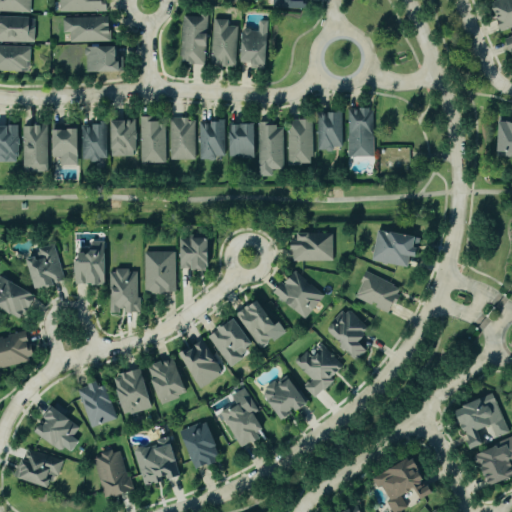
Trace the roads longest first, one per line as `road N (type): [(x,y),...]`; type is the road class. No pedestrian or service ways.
road 1 (tertiary): [(408,0),(458,137),(459,217),(437,306),(353,411),(276,469),(178,511)]
road 2 (residential): [(0,98),(148,89),(284,95),(320,76)]
road 3 (residential): [(0,437),(15,407),(63,364),(171,329),(250,260)]
road 4 (residential): [(499,351),(299,511)]
road 5 (residential): [(359,40),(339,33),(321,42),(314,62),(323,80),(343,87),(361,78),(368,58),(359,40)]
road 6 (residential): [(98,354),(86,319),(66,308),(51,328),(63,364)]
